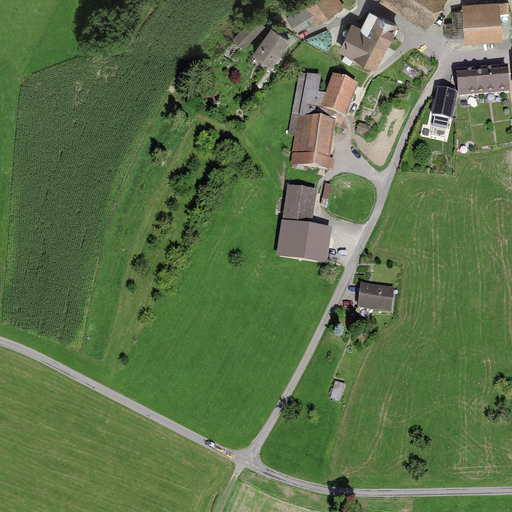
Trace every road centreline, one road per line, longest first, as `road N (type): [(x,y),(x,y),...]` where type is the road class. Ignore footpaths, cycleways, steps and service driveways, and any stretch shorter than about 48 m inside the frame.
road 1 (unclassified): [(511,490),(307,486),(0,343)]
road 2 (unclassified): [(511,50),(436,50),(368,0)]
